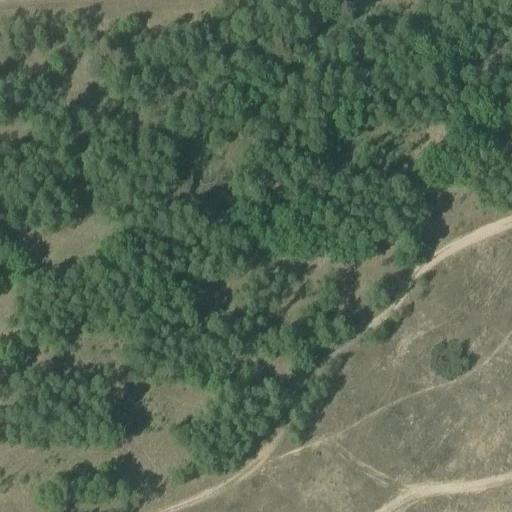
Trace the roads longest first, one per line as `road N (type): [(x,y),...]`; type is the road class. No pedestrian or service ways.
road 1 (track): [(163,511),(226,485),(260,457),(315,372),(378,322),(436,257),(511,222)]
road 2 (track): [(380,511),(399,493),(511,480)]
